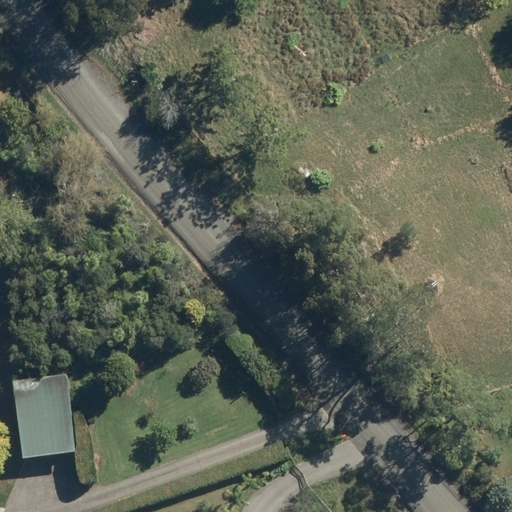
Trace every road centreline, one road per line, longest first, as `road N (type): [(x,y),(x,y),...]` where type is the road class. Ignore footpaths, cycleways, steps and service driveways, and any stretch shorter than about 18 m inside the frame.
road 1 (unclassified): [(17,0),(112,129),(445,511)]
road 2 (unknown): [(303,349),(0,477)]
